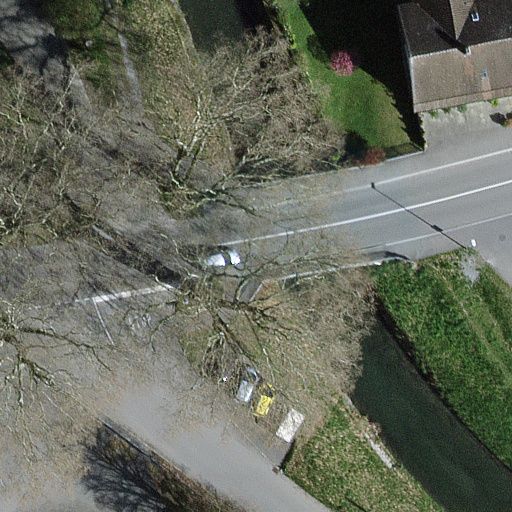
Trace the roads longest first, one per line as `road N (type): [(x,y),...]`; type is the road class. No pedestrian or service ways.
road 1 (tertiary): [(82,266),(388,211),(511,180)]
road 2 (unclassified): [(82,266),(112,345),(147,399),(283,511)]
road 3 (track): [(210,245),(103,0)]
